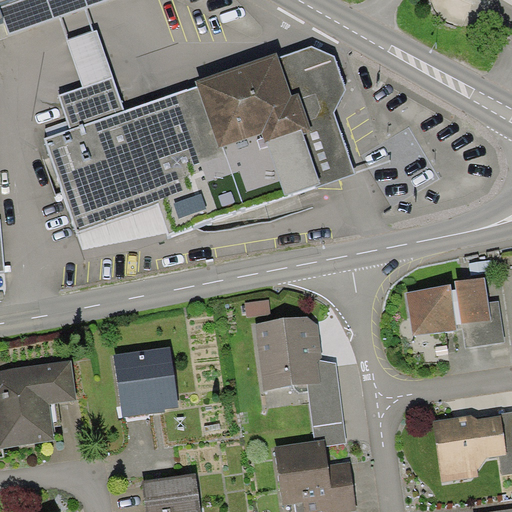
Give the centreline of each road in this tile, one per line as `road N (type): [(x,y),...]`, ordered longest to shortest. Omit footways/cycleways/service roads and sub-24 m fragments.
road 1 (tertiary): [(0,324),(342,258)]
road 2 (primary): [(295,0),(511,115)]
road 3 (tertiary): [(342,258),(511,220)]
road 4 (residential): [(342,258),(377,399)]
road 5 (residential): [(511,379),(377,399)]
road 6 (residential): [(100,511),(88,478),(63,473),(0,483)]
